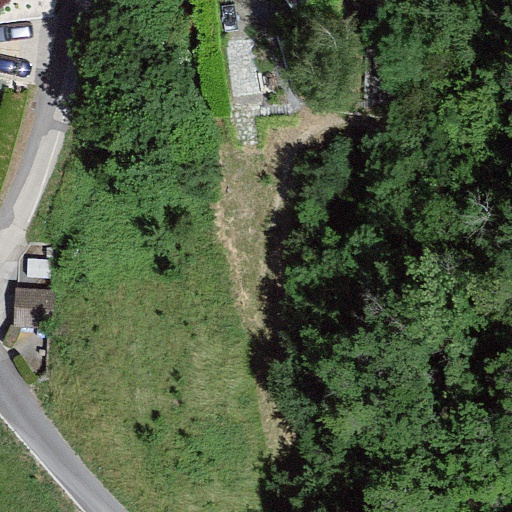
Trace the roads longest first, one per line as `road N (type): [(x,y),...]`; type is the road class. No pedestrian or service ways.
road 1 (residential): [(243,0),(269,104),(193,511)]
road 2 (track): [(511,129),(385,66),(269,104)]
road 3 (residential): [(80,0),(20,205),(0,241)]
road 4 (residential): [(0,381),(107,511)]
